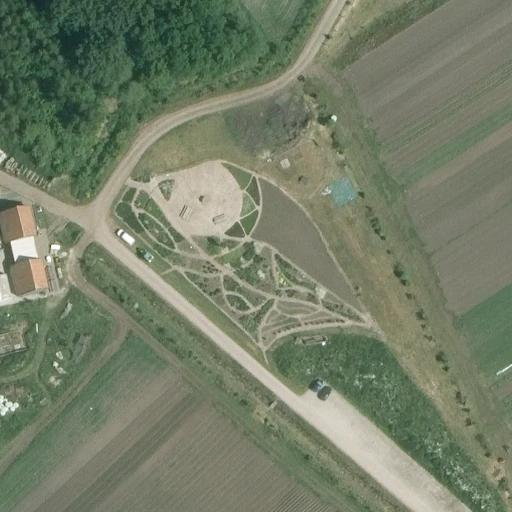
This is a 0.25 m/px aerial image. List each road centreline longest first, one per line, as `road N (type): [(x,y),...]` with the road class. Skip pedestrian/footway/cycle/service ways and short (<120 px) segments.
road 1 (track): [(419,511),(88,226)]
road 2 (track): [(88,226),(147,134),(288,82),(342,0)]
